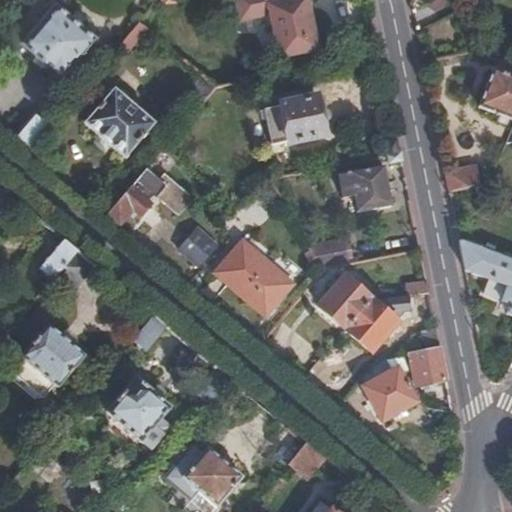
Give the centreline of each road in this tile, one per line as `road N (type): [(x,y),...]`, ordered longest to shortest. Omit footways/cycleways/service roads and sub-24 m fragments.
road 1 (residential): [(425,511),(0,152)]
road 2 (tertiary): [(390,0),(474,407),(479,475)]
